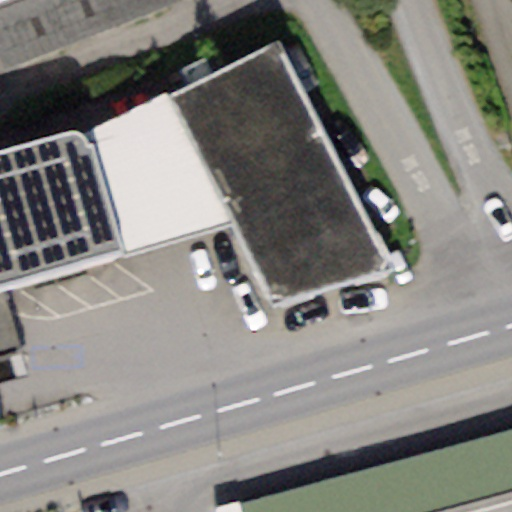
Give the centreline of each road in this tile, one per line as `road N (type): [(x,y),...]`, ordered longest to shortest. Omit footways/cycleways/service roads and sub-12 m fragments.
road 1 (primary): [(511,322),(0,472)]
road 2 (unclassified): [(414,0),(511,234)]
